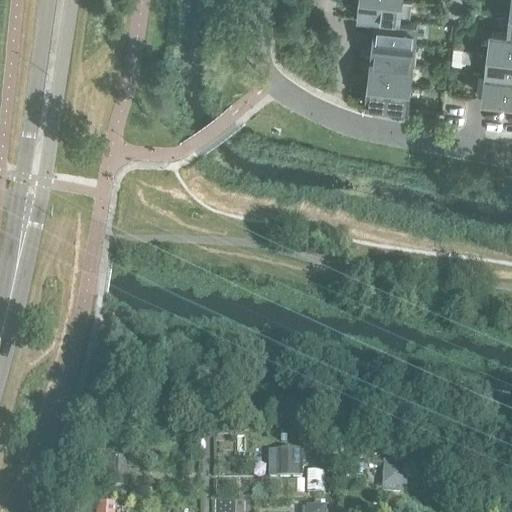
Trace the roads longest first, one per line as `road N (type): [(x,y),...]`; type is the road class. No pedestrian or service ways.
road 1 (tertiary): [(0,365),(30,251),(73,0)]
road 2 (residential): [(511,156),(334,122),(301,108),(264,62),(267,0)]
road 3 (tertiary): [(46,0),(0,301)]
